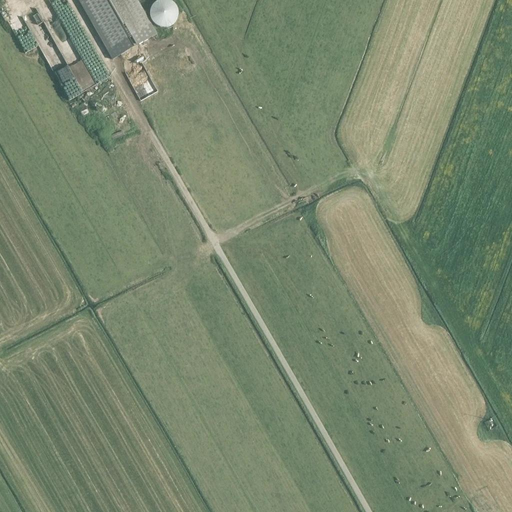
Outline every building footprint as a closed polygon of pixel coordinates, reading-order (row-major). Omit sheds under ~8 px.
[(64,0),(51,0),(49,2),(96,85),(109,78),(64,0)] [(136,0),(75,0),(110,63),(156,38),(136,0)] [(158,27),(162,29),(167,28),(172,27),(175,23),(178,19),(179,14),(178,9),(175,5),(171,2),(166,0),(161,0),(157,2),(153,5),(150,10),(150,15),(151,20),(153,24),(158,27)] [(48,3),(35,10),(83,93),(95,86),(48,3)] [(34,11),(21,18),(69,101),(81,94),(34,11)] [(70,109),(75,121),(94,113),(89,101),(70,109)] [(129,130),(135,123),(124,113),(118,120),(129,130)]
